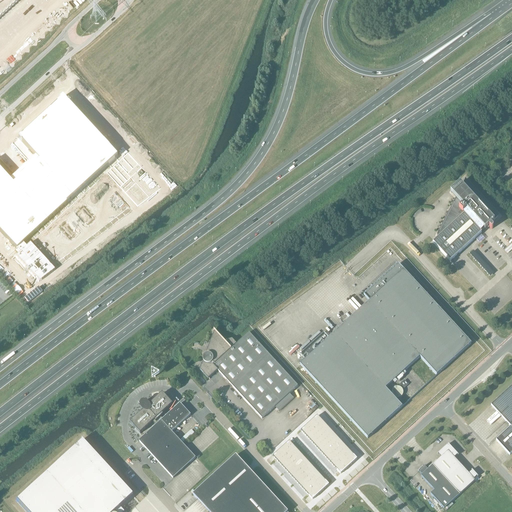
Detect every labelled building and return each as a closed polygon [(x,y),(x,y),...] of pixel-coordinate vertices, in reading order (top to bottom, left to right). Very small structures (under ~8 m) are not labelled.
[(0,0),(0,17),(18,0),(0,0)] [(0,170),(0,232),(16,250),(23,244),(109,164),(116,158),(118,156),(64,97),(18,139),(35,157),(9,181),(0,170)] [(112,168),(107,173),(134,203),(138,207),(161,189),(128,153),(124,158),(119,162),(116,158),(109,164),(112,168)] [(436,240),(433,243),(450,262),(456,256),(457,256),(459,254),(471,243),(480,234),(481,233),(480,232),(484,229),(485,230),(488,227),(489,228),(490,229),(491,229),(491,230),(492,230),(492,229),(493,229),(493,228),(493,227),(491,225),(494,221),(493,221),(498,217),(465,181),(466,180),(465,180),(449,212),(448,212),(447,212),(447,213),(446,213),(446,214),(446,215),(446,216),(447,216),(437,236),(439,238),(436,240)] [(17,255),(15,257),(39,283),(55,271),(51,267),(30,244),(26,247),(23,244),(16,250),(19,253),(17,255)] [(369,302),(300,365),(368,439),(402,407),(386,389),(420,358),(437,376),(471,344),(400,267),(398,265),(364,296),(366,298),(369,302)] [(289,395),(298,387),(249,333),(236,345),(229,338),(224,342),(214,331),(215,332),(200,369),(210,380),(210,379),(209,379),(214,374),(217,374),(217,372),(218,371),(262,419),(275,407),(279,412),(293,399),(289,395)] [(511,385),(491,405),(511,427),(496,441),(510,456),(511,453),(511,385)] [(143,403),(142,404),(141,405),(141,406),(141,408),(142,409),(143,410),(144,411),(130,423),(132,425),(140,434),(153,423),(156,426),(138,442),(139,442),(173,479),(178,469),(182,471),(186,461),(190,463),(195,458),(172,433),(191,415),(180,404),(163,420),(160,416),(173,405),(171,403),(172,402),(171,401),(170,402),(163,394),(149,406),(149,405),(147,404),(146,403),(145,403),(143,403)] [(317,417),(301,432),(340,474),(357,460),(317,417)] [(82,440),(16,501),(25,511),(115,511),(116,511),(115,511),(124,511),(121,508),(134,496),(82,440)] [(289,442),(273,457),(312,500),(329,485),(289,442)] [(425,466),(418,472),(419,472),(422,475),(421,476),(434,491),(431,494),(430,494),(444,509),(475,481),(474,480),(477,477),(478,477),(472,470),(471,471),(472,471),(469,474),(454,459),(457,455),(458,456),(448,445),(437,455),(438,455),(441,458),(428,470),(424,467),(425,466)] [(287,511),(236,456),(193,495),(197,500),(206,510),(208,511),(287,511)]
